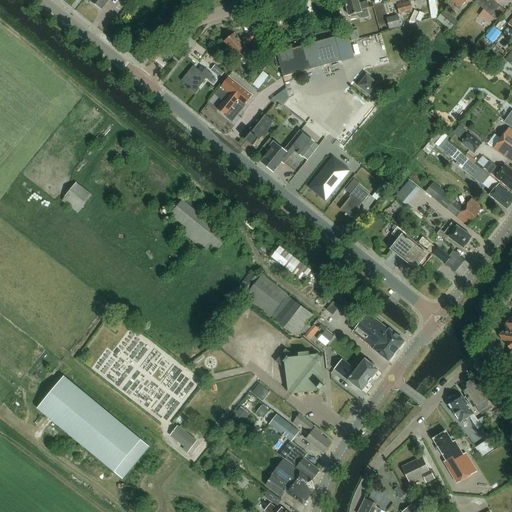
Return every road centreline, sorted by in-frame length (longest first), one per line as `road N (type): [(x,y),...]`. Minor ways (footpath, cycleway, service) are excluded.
road 1 (tertiary): [(149,84),(436,318)]
road 2 (unknown): [(219,209),(266,269),(391,379)]
road 3 (tertiary): [(316,511),(336,456),(391,379)]
road 4 (unclassified): [(429,408),(480,348),(511,293)]
road 5 (tertiary): [(43,0),(149,84)]
road 6 (unclassified): [(354,511),(367,477),(429,408)]
road 7 (tertiary): [(436,318),(511,216)]
